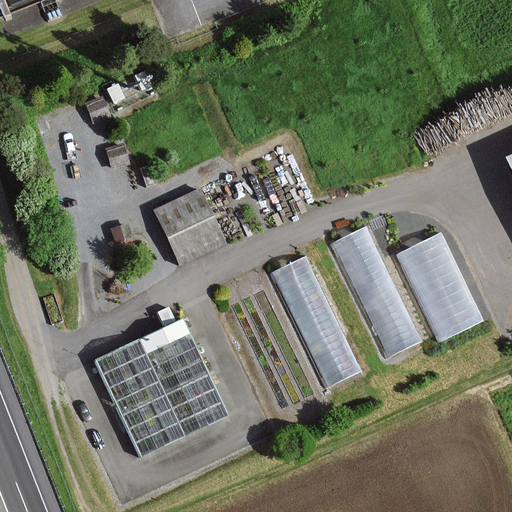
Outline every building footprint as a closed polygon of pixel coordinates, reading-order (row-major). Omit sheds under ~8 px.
[(511,157),(502,162),(511,181),(511,157)] [(222,245),(199,193),(154,212),(178,265),(222,245)] [(333,235),(387,353),(420,338),(367,220),(333,235)] [(326,382),(361,366),(307,249),(272,265),(326,382)] [(178,324),(97,364),(141,453),(222,414),(178,324)]
